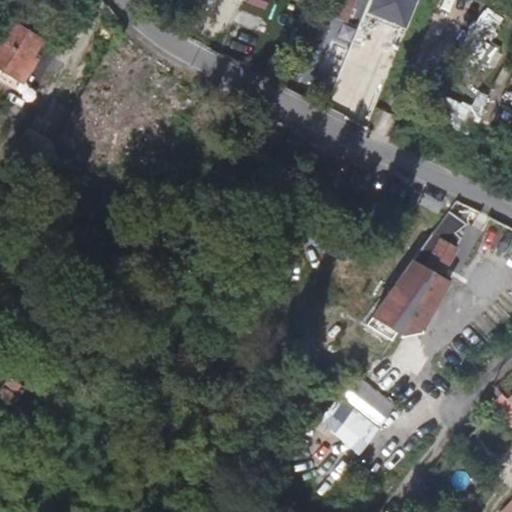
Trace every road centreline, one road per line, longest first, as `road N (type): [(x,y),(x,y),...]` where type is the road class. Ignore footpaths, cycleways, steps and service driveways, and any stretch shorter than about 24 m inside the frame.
road 1 (residential): [(511,213),(167,41),(121,0)]
road 2 (unclassified): [(511,361),(454,418),(383,511)]
